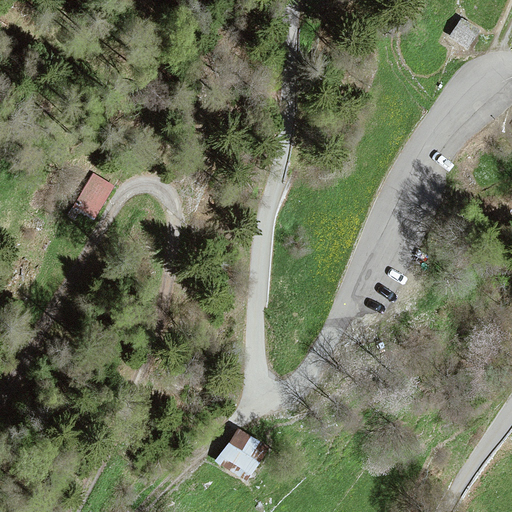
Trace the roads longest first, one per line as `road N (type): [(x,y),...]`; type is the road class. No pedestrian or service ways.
road 1 (unclassified): [(511,62),(482,74),(453,101),(323,352),(296,389),(263,395),(254,372),(256,307),(289,102),(289,0)]
road 2 (track): [(74,511),(155,338),(169,277),(171,197),(159,185),(134,185),(120,196),(0,398)]
road 3 (track): [(263,395),(143,511)]
road 4 (unclassified): [(447,511),(511,410)]
